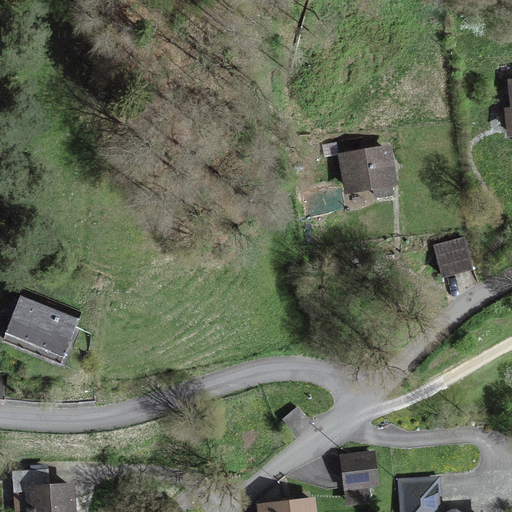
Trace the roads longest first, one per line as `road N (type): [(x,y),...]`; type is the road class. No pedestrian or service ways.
road 1 (residential): [(374,366),(244,372),(80,422),(0,417)]
road 2 (residential): [(221,511),(352,411),(374,366)]
road 3 (residential): [(374,366),(401,357),(453,310),(511,274)]
